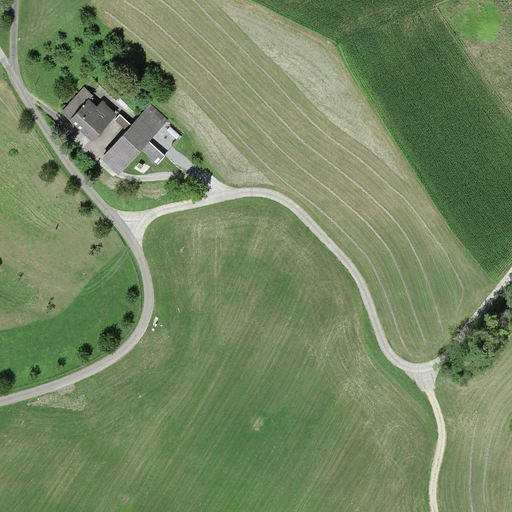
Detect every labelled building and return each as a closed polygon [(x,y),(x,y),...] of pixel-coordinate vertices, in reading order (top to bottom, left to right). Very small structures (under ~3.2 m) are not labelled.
[(89,95),(90,96),(93,93),(84,85),(62,108),(70,115),(89,95)] [(90,96),(89,95),(70,115),(81,126),(92,136),(116,111),(102,98),(97,103),(90,96)] [(168,119),(150,103),(132,121),(126,127),(100,153),(119,170),(141,147),(149,139),(168,119)] [(126,127),(132,121),(120,111),(115,117),(126,127)] [(165,153),(149,139),(141,147),(158,162),(165,153)]
